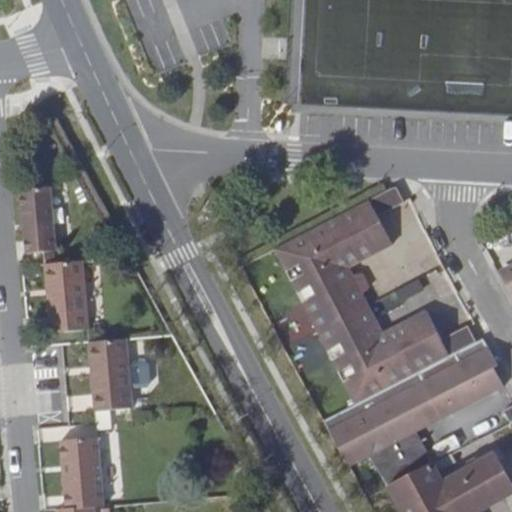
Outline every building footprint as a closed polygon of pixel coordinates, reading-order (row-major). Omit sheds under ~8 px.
[(26,231),(23,231),(24,252),(54,250),(49,186),(19,189),(22,225),(26,225),(26,231)] [(393,186),(371,197),(379,213),(406,200),(398,186),(393,186)] [(371,197),(277,245),(321,330),(371,305),(351,265),(395,243),(379,213),(371,197)] [(80,260),(43,263),(45,287),(50,286),(51,295),(46,296),(49,332),(87,329),(80,260)] [(511,265),(498,273),(510,296),(511,295),(511,265)] [(371,305),(321,330),(360,403),(420,373),(453,355),(445,338),(430,310),(386,333),(371,305)] [(445,338),(453,355),(480,340),(471,324),(445,338)] [(360,403),(325,422),(335,440),(344,433),(349,436),(346,446),(354,449),(362,464),(371,459),(372,449),(371,446),(379,442),(384,452),(374,457),(390,488),(434,464),(419,433),(444,420),(444,419),(504,387),(494,368),(499,365),(484,338),(480,340),(453,355),(420,373),(360,403)] [(131,407),(124,339),(87,342),(90,364),(95,364),(96,374),(91,374),(94,410),(131,407)] [(344,433),(335,440),(351,469),(362,464),(354,449),(346,446),(349,436),(344,433)] [(93,506),(103,505),(97,437),(59,439),(61,463),(66,463),(67,472),(62,472),(66,508),(93,506)] [(372,449),(371,459),(374,457),(384,452),(379,442),(371,446),(372,449)] [(434,464),(390,488),(402,511),(476,511),(511,492),(511,480),(496,453),(443,482),(434,464)]
